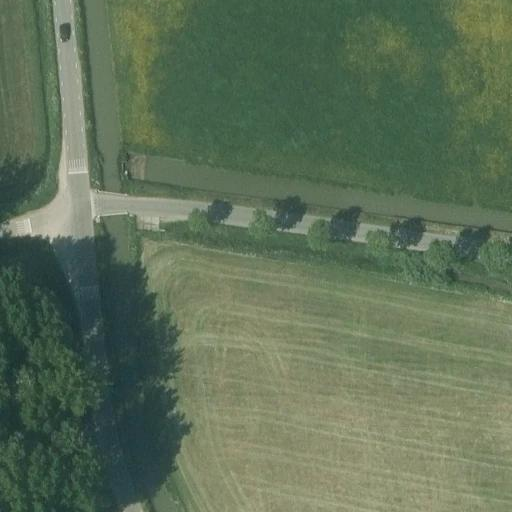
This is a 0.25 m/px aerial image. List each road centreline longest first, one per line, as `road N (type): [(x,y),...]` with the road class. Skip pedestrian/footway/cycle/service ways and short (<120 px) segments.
road 1 (unclassified): [(511,275),(235,225),(73,208)]
road 2 (tertiary): [(126,511),(73,208)]
road 3 (tertiary): [(73,208),(54,0)]
